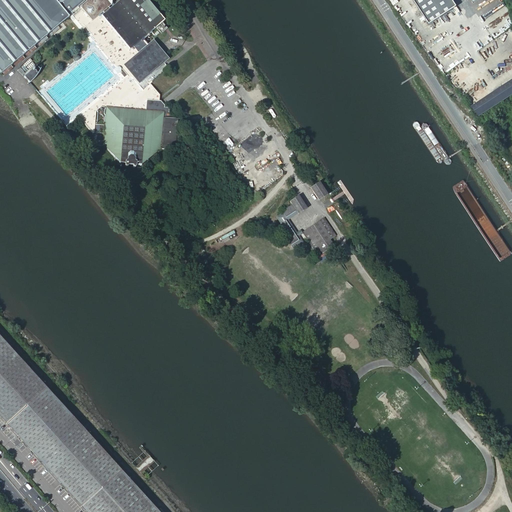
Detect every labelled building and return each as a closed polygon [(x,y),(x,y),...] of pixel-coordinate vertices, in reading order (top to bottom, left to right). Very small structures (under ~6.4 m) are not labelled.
[(106,9),(113,4),(113,1),(112,0),(0,0),(0,74),(0,75),(58,26),(69,17),(81,6),(93,20),(102,12),(104,14),(102,16),(131,49),(133,47),(139,54),(127,64),(141,80),(162,62),(166,58),(152,41),(148,45),(143,39),(164,21),(146,0),(120,0),(108,11),(107,10),(106,9)] [(407,0),(418,16),(426,11),(438,28),(458,14),(450,2),(450,3),(447,0),(407,0)] [(479,116),(511,94),(511,80),(487,97),(463,63),(444,75),(479,116)] [(37,66),(24,77),(29,83),(28,84),(29,84),(30,83),(34,79),(41,69),(40,69),(37,66)] [(137,86),(127,75),(79,116),(92,132),(94,132),(93,143),(97,143),(97,145),(104,146),(115,158),(113,165),(125,167),(126,167),(127,167),(128,167),(128,164),(133,165),(133,166),(133,167),(134,168),(135,168),(135,167),(136,167),(136,165),(141,165),(161,149),(175,150),(178,121),(178,119),(173,118),(171,116),(168,112),(169,108),(164,107),(164,105),(160,100),(158,100),(159,94),(150,84),(141,91),(137,86)] [(310,188),(318,201),(327,195),(318,182),(310,188)] [(303,242),(299,236),(297,238),(284,219),(296,211),(298,214),(307,209),(298,196),(289,201),(291,204),(281,211),(282,213),(279,215),(280,218),(278,219),(281,224),(279,225),(288,239),(287,240),(293,249),(303,242)] [(299,236),(303,234),(302,232),(301,230),(296,233),(288,220),(298,214),(296,211),(284,219),(297,238),(299,236)] [(302,232),(303,234),(318,257),(334,246),(330,240),(336,236),(324,218),(302,232)] [(160,511),(137,486),(122,471),(35,375),(0,336),(0,416),(86,511),(160,511)]
